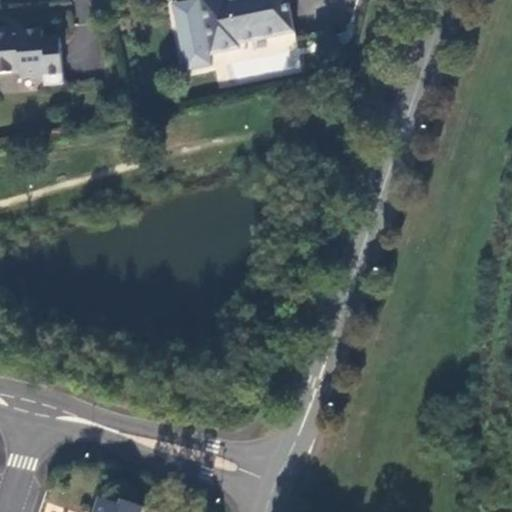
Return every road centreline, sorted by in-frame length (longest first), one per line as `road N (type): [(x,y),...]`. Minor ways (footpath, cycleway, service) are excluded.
road 1 (unclassified): [(274,490),(318,387),(443,0)]
road 2 (residential): [(36,407),(208,459),(274,490)]
